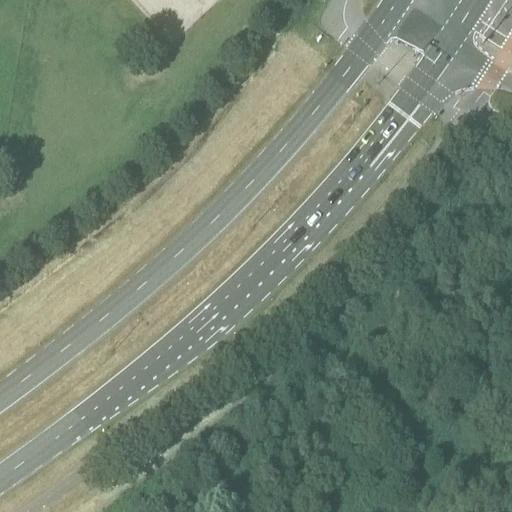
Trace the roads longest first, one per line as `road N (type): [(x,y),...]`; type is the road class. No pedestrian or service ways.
road 1 (primary): [(0,479),(201,324),(282,245),(418,84)]
road 2 (primary): [(365,45),(243,190),(0,396)]
